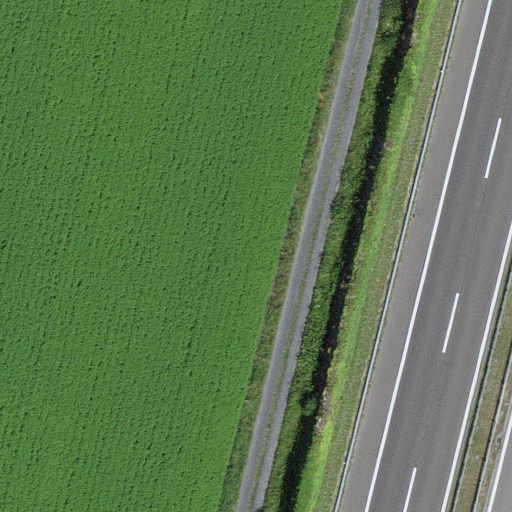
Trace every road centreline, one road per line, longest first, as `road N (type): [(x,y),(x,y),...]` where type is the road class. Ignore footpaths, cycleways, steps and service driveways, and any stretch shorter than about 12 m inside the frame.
road 1 (track): [(371,0),(242,511)]
road 2 (motorway): [(511,79),(406,511)]
